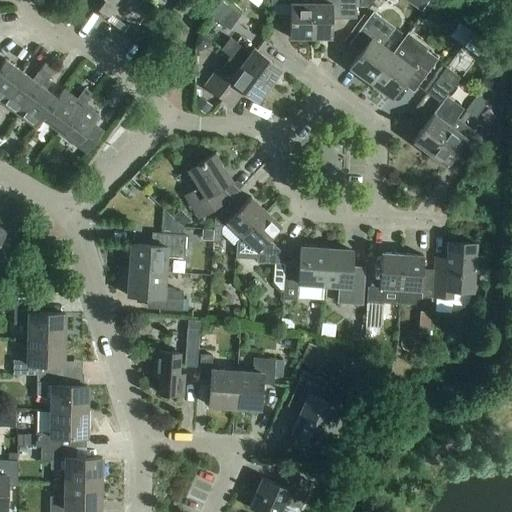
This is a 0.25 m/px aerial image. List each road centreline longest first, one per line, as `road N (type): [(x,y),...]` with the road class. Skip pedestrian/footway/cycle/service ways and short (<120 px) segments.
road 1 (residential): [(143,440),(72,218)]
road 2 (residential): [(24,0),(30,23),(84,45),(137,84),(162,121)]
road 3 (residential): [(287,133),(278,174),(296,204),(311,214),(372,215)]
road 4 (residential): [(211,511),(231,462),(223,444),(143,440)]
road 5 (residential): [(372,215),(374,121),(329,89)]
road 6 (residential): [(162,121),(72,218)]
road 7 (residential): [(162,121),(287,133)]
